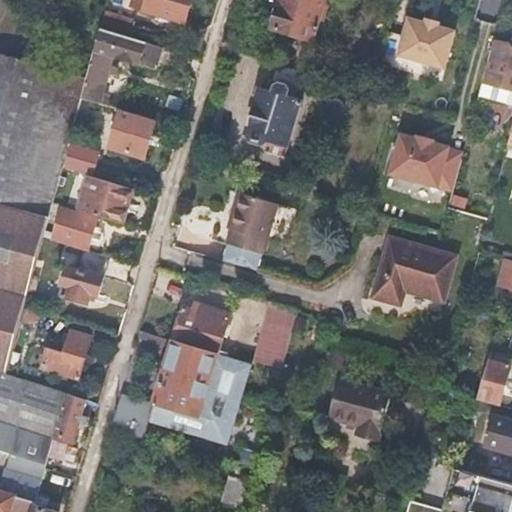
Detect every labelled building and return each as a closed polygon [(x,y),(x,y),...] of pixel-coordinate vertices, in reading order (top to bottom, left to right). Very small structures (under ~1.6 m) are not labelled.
[(137,0),(135,7),(188,23),(194,0),(137,0)] [(283,0),(282,6),(276,8),(274,19),(277,22),(275,28),(316,40),(327,0),(283,0)] [(107,7),(101,28),(121,34),(133,37),(137,17),(107,7)] [(404,33),(399,52),(445,65),(455,29),(409,16),(404,33)] [(88,79),(83,97),(102,103),(104,95),(119,41),(121,34),(101,28),(88,79)] [(389,29),(380,60),(396,64),(399,52),(404,33),(389,29)] [(133,37),(121,34),(119,41),(127,44),(135,57),(140,39),(133,37)] [(166,47),(140,39),(135,57),(161,64),(166,47)] [(511,45),(497,42),(486,80),(508,86),(511,87),(511,45)] [(88,79),(0,53),(0,371),(7,373),(51,215),(83,97),(88,79)] [(271,139),(289,144),(302,101),(295,99),(298,87),(302,89),(307,71),(278,63),(271,91),(268,99),(259,97),(249,132),(251,133),(253,138),(265,141),(268,138),(271,139)] [(508,86),(486,80),(485,79),(481,93),(504,99),(508,86)] [(261,89),(259,97),(268,99),(271,91),(261,89)] [(104,95),(102,103),(122,109),(126,110),(128,103),(104,95)] [(126,110),(122,109),(112,145),(148,156),(158,119),(126,110)] [(392,172),(455,189),(465,151),(450,147),(450,145),(434,141),(435,139),(418,134),(418,136),(402,132),(392,172)] [(289,144),(271,139),(268,150),(286,156),(289,144)] [(93,175),(83,209),(124,222),(135,187),(93,175)] [(238,213),(225,259),(257,268),(262,250),(263,250),(277,201),(241,190),(235,212),(238,213)] [(180,224),(197,227),(202,200),(185,197),(180,224)] [(64,207),(56,237),(90,248),(93,240),(96,230),(99,217),(64,207)] [(96,230),(93,240),(104,243),(107,233),(96,230)] [(460,254),(393,235),(376,292),(404,301),(408,289),(446,300),(460,254)] [(112,257),(83,248),(77,268),(68,266),(63,283),(72,286),(68,298),(89,304),(93,292),(101,294),(112,257)] [(511,259),(509,259),(503,281),(511,283),(511,259)] [(283,367),(299,309),(272,300),(256,360),(283,367)] [(199,311),(229,321),(231,315),(216,309),(216,308),(202,303),(199,311)] [(219,354),(229,321),(199,311),(187,307),(176,341),(176,343),(219,356),(219,354)] [(159,336),(142,331),(140,338),(157,343),(159,336)] [(47,363),(46,367),(82,378),(93,337),(77,332),(71,354),(51,348),(51,349),(47,363)] [(159,336),(157,343),(174,348),(176,343),(176,341),(159,336)] [(219,356),(176,343),(174,348),(153,415),(145,412),(144,414),(124,408),(124,406),(120,405),(113,429),(145,438),(152,419),(230,442),(251,364),(219,354),(219,356)] [(40,361),(47,363),(51,349),(44,346),(40,361)] [(491,355),(480,396),(503,402),(511,369),(511,365),(498,362),(499,357),(491,355)] [(68,395),(0,373),(0,418),(55,435),(68,395)] [(391,392),(339,376),(327,414),(356,423),(354,431),(377,438),(391,392)] [(55,435),(49,454),(61,457),(67,437),(76,441),(89,398),(69,392),(68,395),(55,435)] [(511,418),(496,414),(487,446),(507,452),(511,438),(511,418)] [(49,454),(55,435),(0,418),(0,450),(9,453),(47,464),(49,454)] [(9,453),(4,469),(41,480),(47,464),(9,453)] [(251,487),(255,471),(238,466),(234,482),(251,487)] [(511,511),(511,482),(461,468),(449,510),(412,499),(408,511),(511,511)] [(0,511),(31,511),(33,505),(41,480),(4,469),(0,481),(0,482),(2,483),(0,489),(0,511)] [(219,511),(243,511),(247,501),(224,494),(219,511)]
